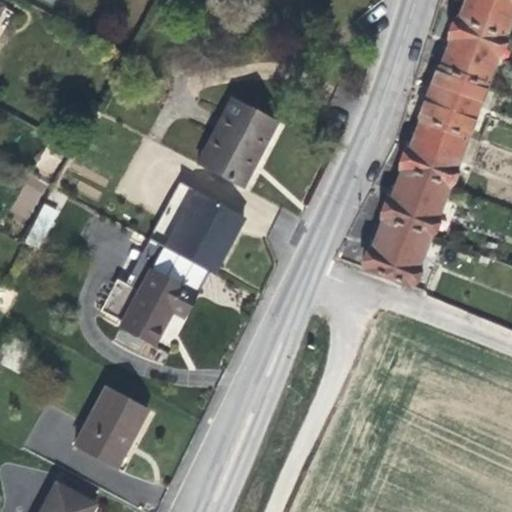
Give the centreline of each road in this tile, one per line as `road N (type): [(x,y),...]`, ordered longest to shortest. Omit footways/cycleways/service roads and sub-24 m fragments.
road 1 (tertiary): [(208,511),(346,183),(412,0)]
road 2 (track): [(368,297),(511,351)]
